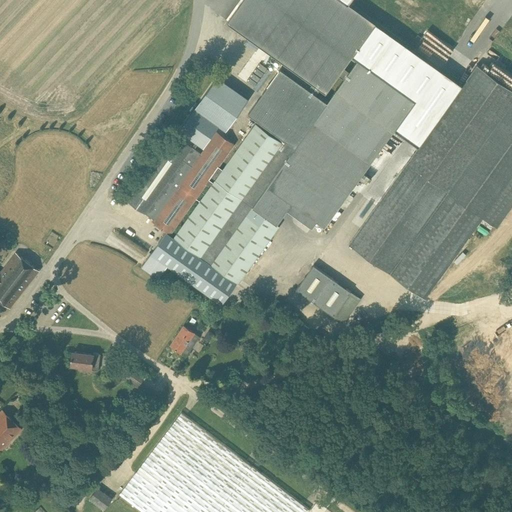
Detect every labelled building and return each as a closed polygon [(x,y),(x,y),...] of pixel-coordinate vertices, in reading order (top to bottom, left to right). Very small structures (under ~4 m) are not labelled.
[(166,232),(142,266),(159,278),(164,270),(167,266),(188,280),(222,304),(238,282),(239,282),(280,225),(277,224),(288,209),(293,203),(317,220),(325,226),(395,129),(419,146),(349,244),(425,297),(483,216),(511,174),(511,88),(477,64),(463,84),(349,2),(350,0),(243,0),(228,22),(313,82),(309,88),(281,68),(248,113),(286,139),(283,143),(255,122),(174,237),(166,232)] [(217,76),(195,108),(219,125),(226,130),(249,99),(217,76)] [(196,142),(193,146),(195,148),(199,143),(204,147),(219,125),(195,108),(179,130),(196,142)] [(193,146),(176,135),(162,154),(129,201),(145,213),(155,220),(153,222),(170,234),(235,144),(217,131),(202,153),(195,148),(193,146)] [(0,271),(0,299),(9,307),(38,270),(17,253),(2,273),(0,271)] [(361,297),(313,264),(297,288),(344,321),(361,297)] [(200,336),(184,325),(171,345),(187,355),(200,336)] [(214,333),(209,330),(206,334),(211,338),(214,333)] [(192,349),(199,354),(205,345),(199,340),(192,349)] [(99,363),(101,353),(94,352),(93,354),(73,351),(72,357),(71,357),(71,359),(72,360),(71,365),(91,368),(92,362),(99,363)] [(124,378),(138,387),(145,377),(131,367),(124,378)] [(21,428),(3,410),(1,412),(0,412),(0,445),(2,448),(21,428)] [(307,511),(310,509),(182,412),(119,494),(144,511),(307,511)] [(49,477),(40,467),(27,480),(36,490),(49,477)] [(97,487),(88,498),(104,510),(113,499),(97,487)]
